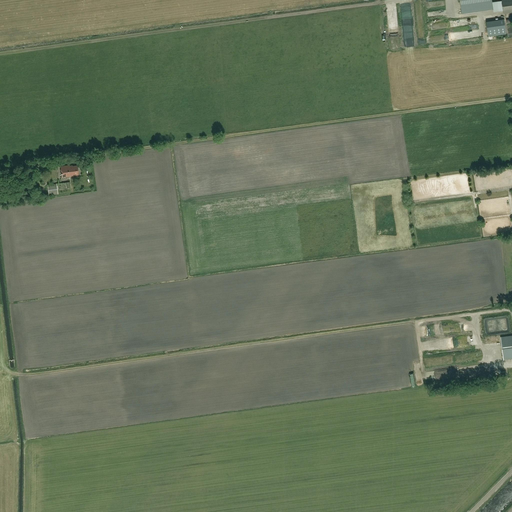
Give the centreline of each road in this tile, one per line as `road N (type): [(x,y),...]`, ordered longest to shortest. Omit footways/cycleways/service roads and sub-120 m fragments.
road 1 (track): [(477,312),(35,375),(0,368)]
road 2 (track): [(0,53),(399,0)]
